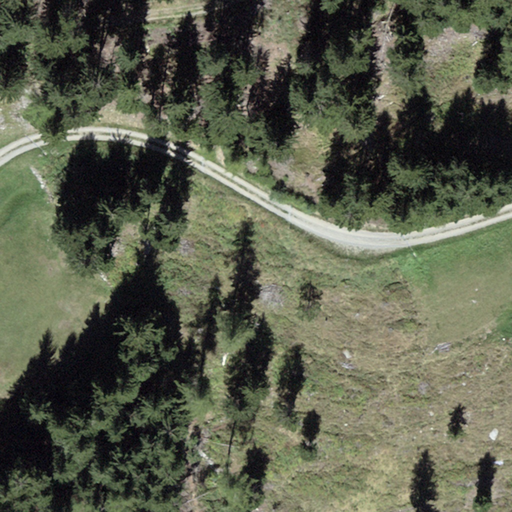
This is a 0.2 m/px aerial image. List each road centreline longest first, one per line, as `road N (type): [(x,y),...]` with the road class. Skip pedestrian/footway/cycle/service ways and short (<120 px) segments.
road 1 (track): [(511,207),(389,238),(299,214),(202,163),(111,136),(33,140),(0,159)]
road 2 (track): [(232,0),(0,44)]
